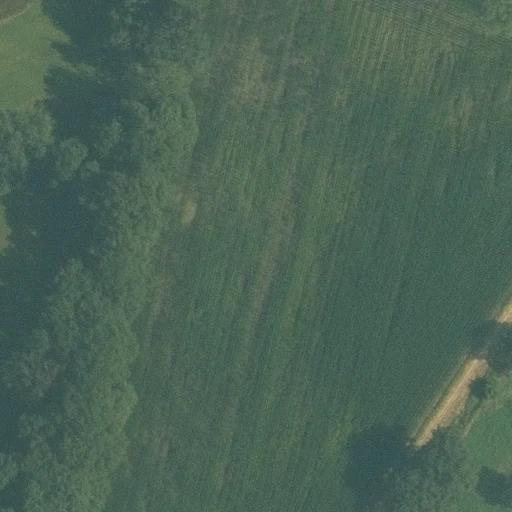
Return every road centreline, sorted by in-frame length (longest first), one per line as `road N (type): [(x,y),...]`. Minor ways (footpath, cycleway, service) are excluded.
road 1 (unclassified): [(42,511),(157,0)]
road 2 (track): [(511,318),(381,511)]
